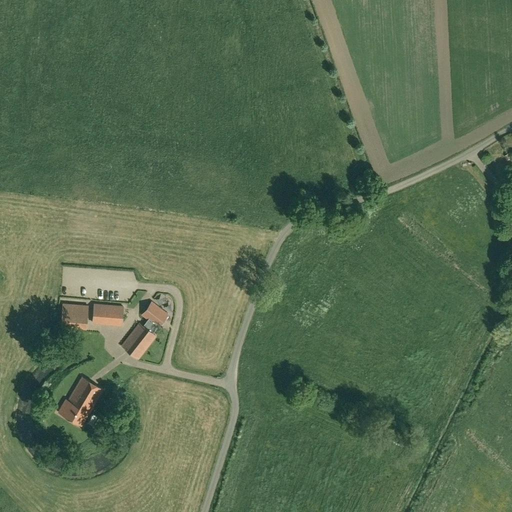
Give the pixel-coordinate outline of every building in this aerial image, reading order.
[(86,321),(87,321),(88,305),(62,303),(61,320),(67,319),(77,320),(86,321)] [(122,346),(138,358),(155,336),(152,333),(157,327),(158,328),(167,316),(150,303),(141,314),(151,322),(146,328),(140,323),(122,346)] [(100,323),(102,305),(94,304),(92,322),(100,323)] [(115,306),(114,324),(122,325),(123,307),(115,306)] [(86,334),(87,321),(86,321),(77,320),(67,319),(61,320),(60,332),(62,332),(82,334),(86,334)] [(68,400),(66,399),(58,412),(81,426),(103,390),(82,377),(68,400)]
